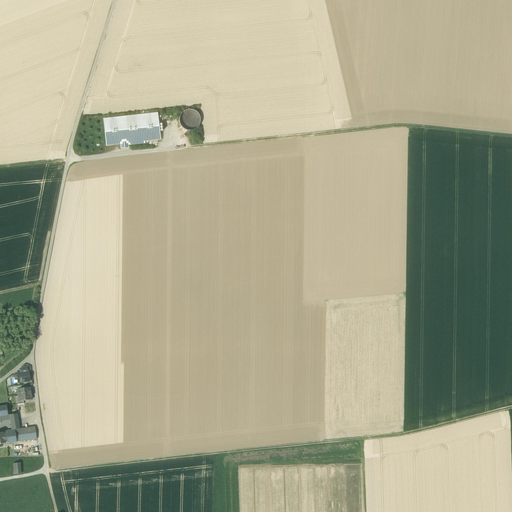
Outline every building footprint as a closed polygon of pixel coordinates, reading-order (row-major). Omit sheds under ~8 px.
[(181,115),(179,119),(180,123),(181,127),(184,129),(188,131),(192,131),(196,129),(198,126),(200,122),(200,118),(198,115),(195,111),(191,110),(187,110),(183,112),(181,115)] [(106,146),(121,144),(127,143),(160,140),(157,114),(103,119),(106,146)] [(22,382),(22,383),(26,383),(25,382),(29,381),(28,373),(26,373),(22,374),(18,374),(19,383),(22,382)] [(0,406),(0,417),(8,416),(7,406),(0,406)] [(19,429),(14,430),(15,431),(12,431),(3,433),(5,444),(37,439),(35,427),(19,429)] [(13,464),(14,475),(21,474),(20,463),(13,464)]
